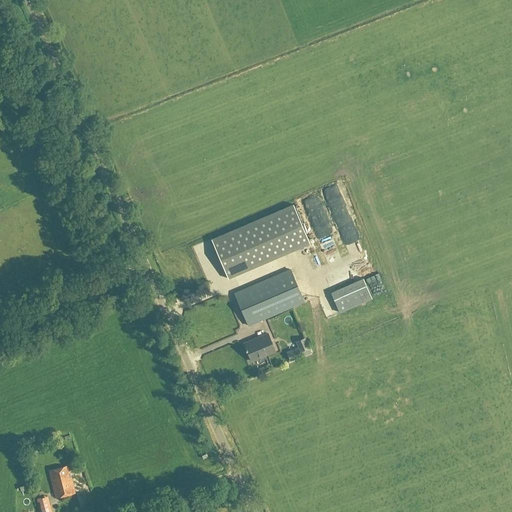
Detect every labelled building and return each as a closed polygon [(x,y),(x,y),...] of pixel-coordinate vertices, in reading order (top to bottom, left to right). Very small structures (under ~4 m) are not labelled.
[(301,205),(307,215),(316,210),(311,200),(301,205)] [(309,245),(292,205),(211,240),(228,280),(309,245)] [(330,210),(335,223),(341,221),(343,227),(346,226),(338,207),(330,210)] [(305,217),(322,258),(335,253),(318,211),(305,217)] [(349,229),(337,233),(343,247),(355,242),(349,229)] [(192,251),(196,261),(201,259),(197,249),(192,251)] [(363,259),(349,263),(352,276),(367,272),(363,259)] [(234,294),(248,326),(304,302),(290,270),(234,294)] [(339,313),(372,298),(363,278),(331,293),(339,313)] [(267,334),(244,344),(251,362),(275,352),(267,334)] [(297,356),(308,351),(304,342),(293,348),(297,356)] [(24,450),(27,459),(31,457),(31,454),(34,454),(36,452),(34,445),(28,447),(29,449),(24,450)] [(48,471),(55,499),(74,494),(68,467),(48,471)]
